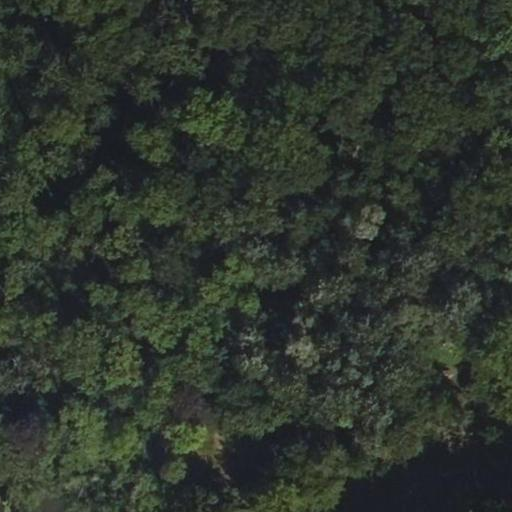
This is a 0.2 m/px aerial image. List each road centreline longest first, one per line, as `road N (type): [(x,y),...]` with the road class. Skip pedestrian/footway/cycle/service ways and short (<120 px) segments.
road 1 (unknown): [(323,0),(250,98),(198,290),(211,445),(230,511)]
road 2 (unknown): [(0,466),(211,445),(511,324)]
